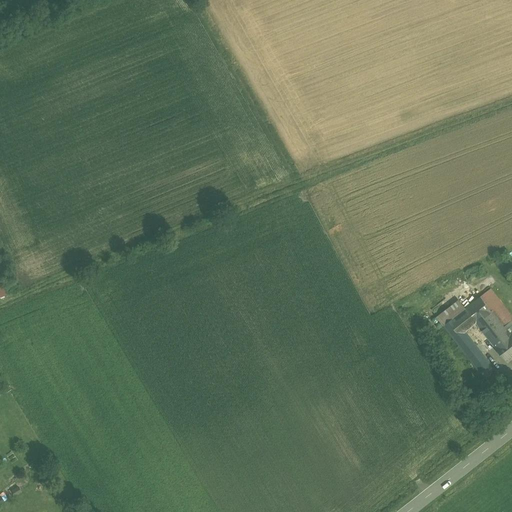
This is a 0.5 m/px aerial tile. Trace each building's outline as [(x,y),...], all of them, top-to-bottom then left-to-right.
[(4,282),(0,283),(0,297),(8,294),(4,282)] [(511,320),(511,315),(492,289),(466,309),(460,301),(438,318),(481,373),(491,365),(466,332),(477,323),(508,362),(511,359),(511,321),(511,320)] [(491,365),(481,373),(486,379),(496,371),(491,365)] [(488,381),(479,387),(483,392),(491,385),(488,381)] [(19,487),(12,491),(15,496),(22,492),(19,487)]
